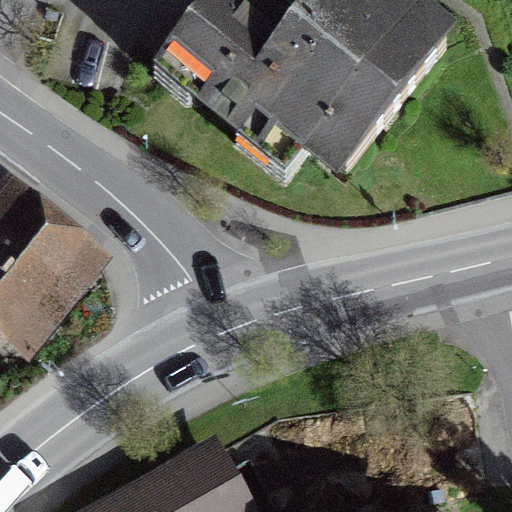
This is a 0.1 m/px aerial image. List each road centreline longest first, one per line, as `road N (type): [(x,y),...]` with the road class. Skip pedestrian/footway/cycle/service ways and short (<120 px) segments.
road 1 (tertiary): [(0,111),(132,206),(182,279),(209,337)]
road 2 (primary): [(209,337),(489,262)]
road 3 (primary): [(0,478),(96,404),(209,337)]
